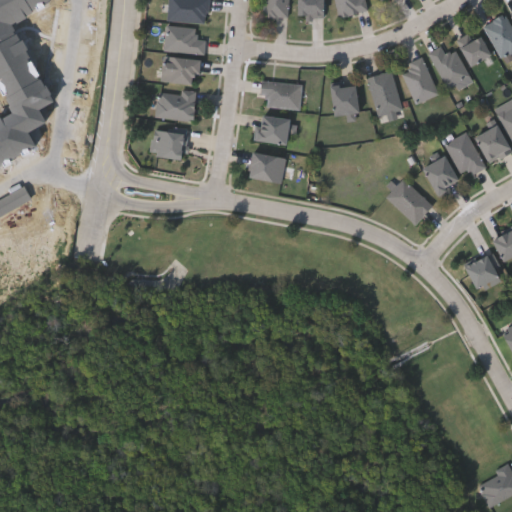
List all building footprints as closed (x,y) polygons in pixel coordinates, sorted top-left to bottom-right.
[(207,0),(207,21),(168,20),(168,0),(207,0)] [(290,0),(290,16),(265,16),(265,0),(290,0)] [(298,17),(298,0),(323,0),(323,17),(298,17)] [(365,0),(367,10),(338,15),(335,0),(365,0)] [(484,23),(506,13),(511,25),(511,51),(500,57),(484,23)] [(204,52),(165,50),(166,25),(197,27),(196,38),(205,38),(204,52)] [(490,55),(469,64),(458,39),(479,30),(490,55)] [(469,77),(446,87),(430,51),(441,45),(445,53),(456,47),(469,77)] [(199,58),(197,83),(161,80),(163,55),(199,58)] [(402,66),(425,58),(437,95),(414,103),(402,66)] [(402,110),(378,116),(367,76),(391,70),(402,110)] [(260,95),(262,79),(302,83),(300,109),(266,106),(267,96),(260,95)] [(332,114),(331,85),(356,84),(357,113),(332,114)] [(197,90),(193,120),(155,115),(158,90),(181,93),(181,88),(197,90)] [(511,141),(497,115),(511,106),(511,141)] [(288,127),(286,143),(255,139),(259,113),(290,118),(289,127),(288,127)] [(488,163),(474,135),(496,124),(510,152),(488,163)] [(186,157),(156,157),(156,128),(186,128),(186,157)] [(486,166),(464,178),(444,143),(466,131),(486,166)] [(282,182),(248,177),(252,151),(285,156),(282,182)] [(448,185),(451,189),(441,196),(422,170),(441,155),(459,178),(448,185)] [(386,196),(404,177),(432,206),(414,224),(386,196)] [(511,254),(502,259),(491,238),(511,227),(511,254)] [(500,279),(477,291),(463,265),(486,253),(500,279)] [(511,351),(499,330),(511,322),(511,351)] [(496,474),(493,470),(507,462),(511,470),(511,493),(489,507),(476,485),(496,474)]
